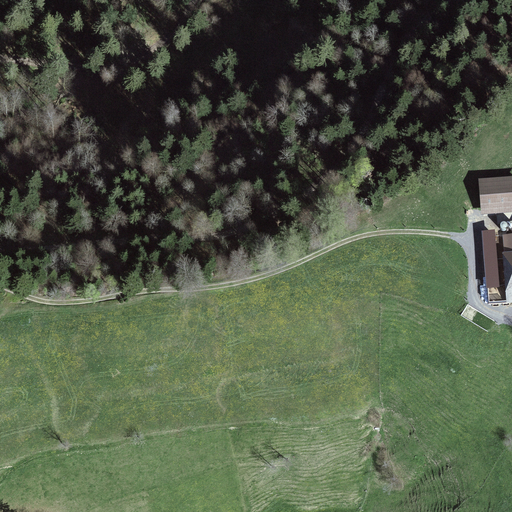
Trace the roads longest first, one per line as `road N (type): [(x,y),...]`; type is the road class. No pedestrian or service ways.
road 1 (track): [(0,285),(49,302),(226,285),(358,236),(452,234),(472,248),(475,298),(511,321)]
road 2 (track): [(448,0),(405,45),(355,143),(314,186),(267,217),(215,235),(0,251)]
road 3 (track): [(198,0),(170,37),(130,62),(0,58)]
